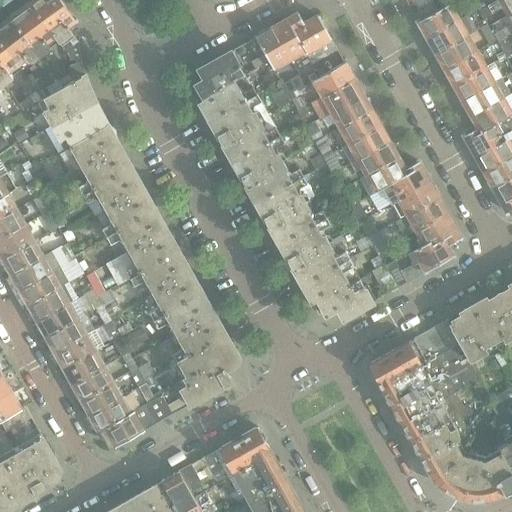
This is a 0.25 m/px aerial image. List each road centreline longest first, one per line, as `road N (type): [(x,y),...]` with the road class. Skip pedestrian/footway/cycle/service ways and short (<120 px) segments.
road 1 (residential): [(299,373),(171,145),(140,72)]
road 2 (residential): [(502,259),(356,0)]
road 3 (residential): [(0,309),(99,485)]
road 4 (residential): [(329,356),(502,259)]
road 5 (residential): [(270,390),(99,485)]
road 6 (residential): [(417,511),(329,356)]
road 7 (residential): [(270,390),(339,511)]
